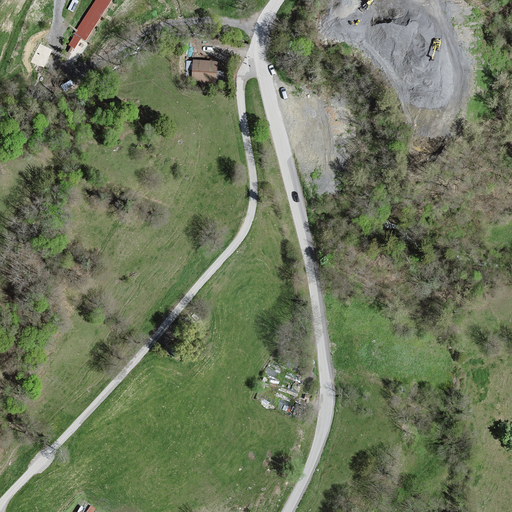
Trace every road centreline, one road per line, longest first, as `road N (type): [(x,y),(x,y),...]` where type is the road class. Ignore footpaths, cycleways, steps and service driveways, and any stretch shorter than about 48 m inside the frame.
road 1 (residential): [(263,63),(249,67),(240,83),(253,181),(245,227),(0,504)]
road 2 (tertiary): [(263,63),(312,270),(327,389),(321,433),(287,511)]
road 3 (track): [(60,0),(55,37),(63,72),(168,23),(218,20),(264,29)]
